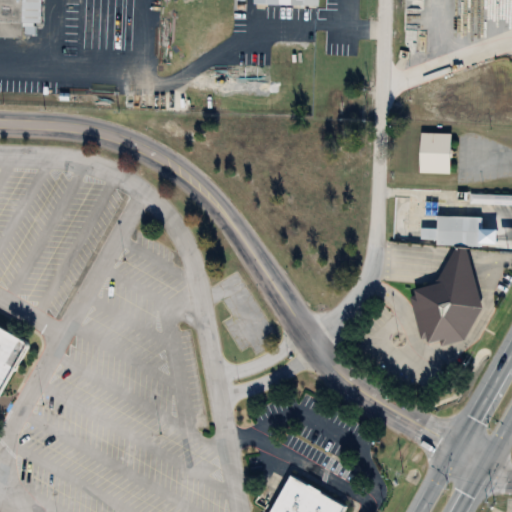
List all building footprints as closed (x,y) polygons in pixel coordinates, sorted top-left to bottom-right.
[(0,0),(0,37),(19,38),(19,22),(38,23),(38,0),(0,0)] [(449,133),(448,173),(418,172),(419,132),(449,133)] [(511,203),(511,194),(469,194),(469,203),(511,203)] [(437,215),(480,217),(479,245),(436,243),(437,215)] [(433,229),(420,229),(420,238),(433,238),(433,229)] [(408,297),(419,339),(423,337),(425,343),(437,340),(439,346),(461,340),(480,308),(464,249),(453,248),(433,283),(412,289),(413,295),(408,297)] [(0,511),(0,329),(27,345),(0,392),(0,511)] [(346,506),(342,511),(266,511),(287,474),(346,506)]
